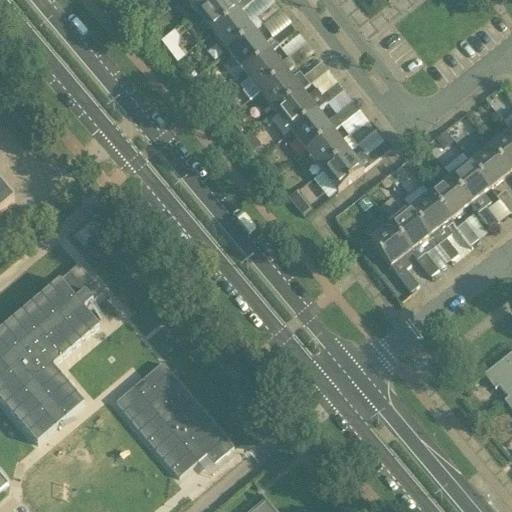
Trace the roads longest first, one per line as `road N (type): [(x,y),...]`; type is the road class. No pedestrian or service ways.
road 1 (tertiary): [(0,1),(333,394)]
road 2 (tertiary): [(353,379),(34,0)]
road 3 (residential): [(353,379),(511,261)]
road 4 (residential): [(297,0),(400,128),(432,125)]
road 5 (tertiary): [(467,511),(353,379)]
road 6 (residential): [(432,125),(326,0)]
road 7 (tertiary): [(333,394),(432,511)]
